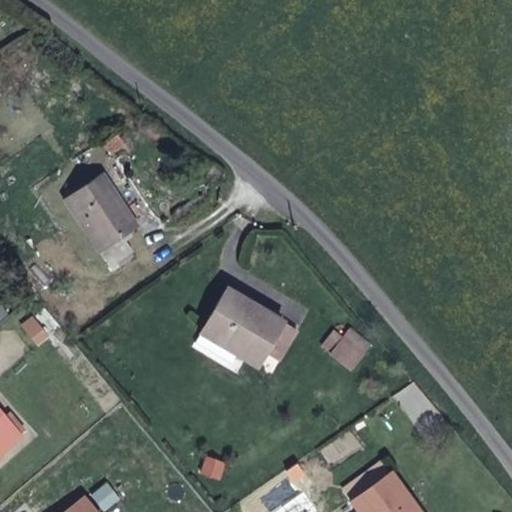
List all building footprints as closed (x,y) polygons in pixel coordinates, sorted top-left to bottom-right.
[(110,267),(133,252),(123,237),(138,227),(101,173),(63,198),(110,267)] [(227,290),(203,330),(239,351),(236,356),(257,368),(266,353),(281,362),(298,331),(227,290)] [(36,344),(60,327),(45,306),(21,324),(36,344)] [(203,330),(199,339),(234,360),(236,356),(239,351),(203,330)] [(331,353),(343,337),(336,331),(323,347),(331,353)] [(350,369),(362,353),(343,337),(331,353),(350,369)] [(0,451),(19,435),(0,412),(0,451)] [(221,480),(225,460),(205,455),(200,475),(221,480)] [(343,491),(350,501),(389,473),(382,463),(343,491)] [(418,511),(389,473),(350,501),(358,511),(418,511)] [(108,483),(93,495),(105,511),(120,499),(108,483)] [(94,511),(84,499),(67,511),(94,511)]
